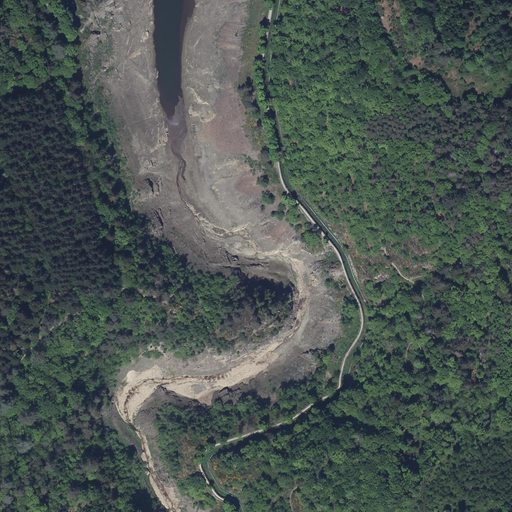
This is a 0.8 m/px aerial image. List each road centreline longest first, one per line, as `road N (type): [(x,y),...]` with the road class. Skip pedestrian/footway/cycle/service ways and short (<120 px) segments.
road 1 (track): [(0,424),(37,340),(122,284),(60,93),(57,21),(43,0)]
road 2 (track): [(511,79),(482,107),(459,169),(458,217),(485,248),(497,293),(489,360)]
